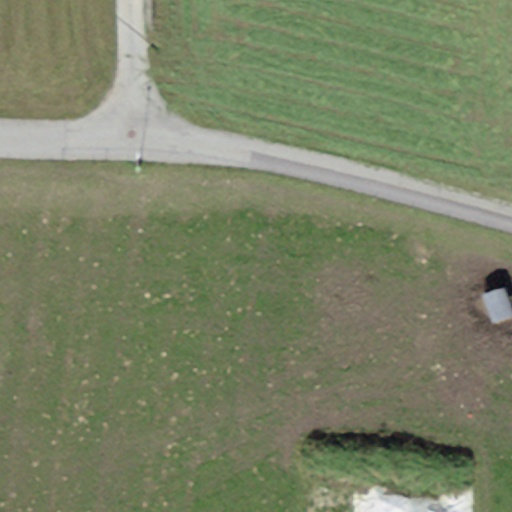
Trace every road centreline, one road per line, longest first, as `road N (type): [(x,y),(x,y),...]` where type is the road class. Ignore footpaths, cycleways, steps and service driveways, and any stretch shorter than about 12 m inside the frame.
road 1 (residential): [(146,153),(268,165),(511,222)]
road 2 (unclassified): [(137,0),(146,153)]
road 3 (residential): [(0,147),(146,153)]
